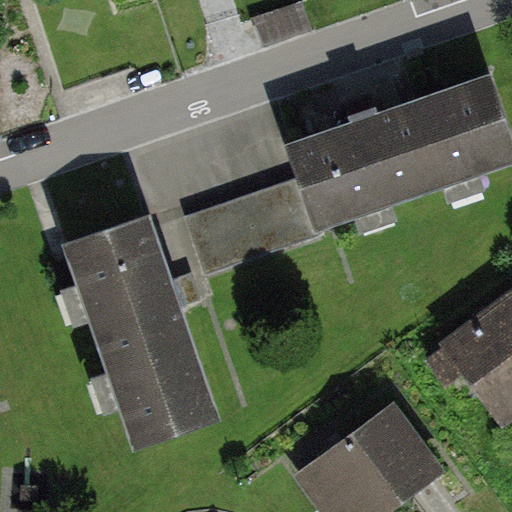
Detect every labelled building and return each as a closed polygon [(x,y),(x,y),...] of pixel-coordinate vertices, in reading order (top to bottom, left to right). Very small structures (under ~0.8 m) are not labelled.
[(511,152),(489,79),(288,148),(298,180),(317,227),(511,159),(511,152)] [(298,180),(187,216),(205,274),(318,236),(317,227),(298,180)] [(147,218),(66,246),(136,445),(214,420),(147,218)] [(511,302),(449,352),(500,416),(511,407),(511,302)] [(380,511),(435,472),(387,405),(294,472),(322,511),(380,511)]
